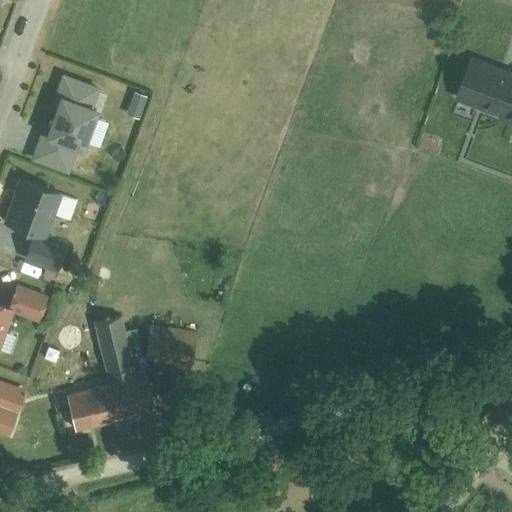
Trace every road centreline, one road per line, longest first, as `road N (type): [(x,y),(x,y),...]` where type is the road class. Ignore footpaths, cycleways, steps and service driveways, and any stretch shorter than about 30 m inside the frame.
road 1 (residential): [(0,491),(511,371)]
road 2 (residential): [(0,120),(42,0)]
